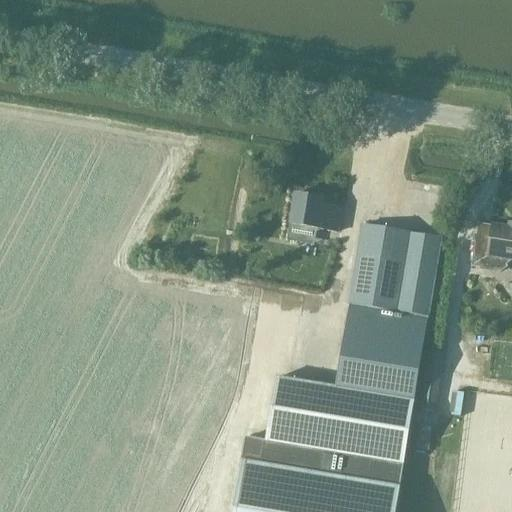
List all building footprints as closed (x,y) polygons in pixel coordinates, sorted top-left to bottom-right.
[(336,233),(341,207),(320,203),(321,197),(295,193),(290,224),(336,233)] [(511,227),(493,224),(492,228),(478,225),(471,266),(499,270),(511,261),(511,227)] [(428,319),(441,240),(361,227),(348,306),(428,319)] [(394,511),(402,467),(427,322),(348,308),(334,390),(274,380),(263,442),(244,438),(231,511),(394,511)] [(434,413),(444,354),(426,351),(417,410),(434,413)]
